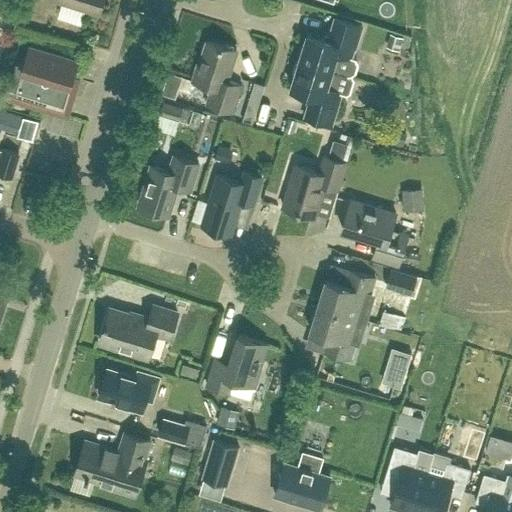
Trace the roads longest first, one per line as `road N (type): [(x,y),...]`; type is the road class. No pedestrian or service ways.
road 1 (tertiary): [(0,497),(79,244)]
road 2 (tertiary): [(87,219),(155,0)]
road 3 (residential): [(226,261),(228,275),(252,300),(272,307),(284,297),(291,250),(268,244),(234,254)]
road 4 (residential): [(226,261),(87,219)]
